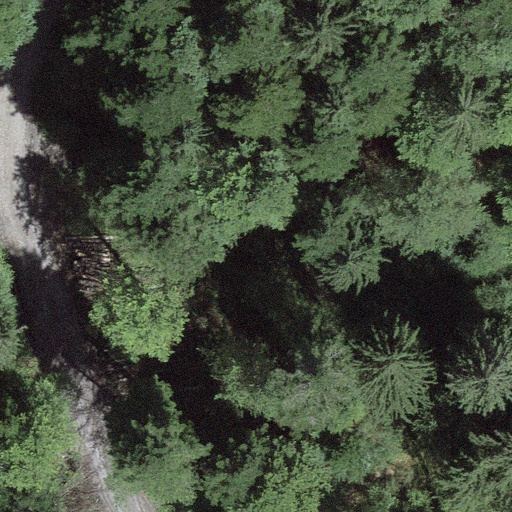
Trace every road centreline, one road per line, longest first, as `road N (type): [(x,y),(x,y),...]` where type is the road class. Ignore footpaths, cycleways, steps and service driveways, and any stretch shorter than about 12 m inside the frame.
road 1 (track): [(70,511),(48,469),(11,345),(0,204)]
road 2 (track): [(0,196),(27,33),(40,0)]
